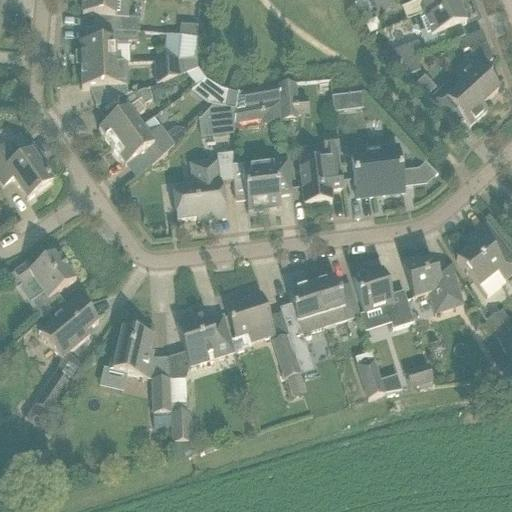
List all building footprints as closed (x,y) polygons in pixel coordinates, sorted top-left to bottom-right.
[(83,0),(81,18),(112,21),(111,33),(112,34),(127,35),(137,36),(139,22),(126,21),(128,0),(83,0)] [(370,0),(376,15),(393,9),(389,0),(370,0)] [(417,3),(421,17),(422,18),(457,4),(457,5),(460,4),(458,0),(408,0),(411,5),(417,3)] [(422,18),(421,17),(407,22),(411,35),(421,37),(425,50),(438,45),(435,38),(465,27),(457,5),(457,4),(422,18)] [(180,27),(180,37),(198,38),(198,27),(180,27)] [(128,67),(128,49),(128,44),(137,44),(137,36),(127,35),(112,34),(111,33),(91,32),(84,31),(84,46),(79,46),(79,56),(75,57),(76,67),(80,67),(80,70),(128,67)] [(164,38),(162,54),(178,56),(179,40),(164,38)] [(456,83),(461,89),(462,88),(481,109),(481,108),(498,93),(484,78),(492,71),(488,66),(491,63),(485,45),(468,52),(478,64),(456,83)] [(421,57),(418,48),(414,46),(395,54),(399,65),(421,57)] [(415,61),(402,66),(407,78),(420,73),(415,61)] [(162,64),(154,65),(156,88),(163,86),(180,79),(196,74),(194,62),(179,63),(162,64)] [(115,67),(80,70),(81,92),(101,91),(102,91),(107,105),(107,106),(127,99),(125,67),(115,67)] [(424,101),(435,91),(424,79),(413,89),(424,101)] [(160,88),(149,92),(153,101),(164,97),(160,88)] [(429,102),(455,130),(462,123),(469,130),(486,114),(481,108),(481,109),(462,88),(461,89),(453,97),(445,88),(429,102)] [(276,89),(240,95),(243,111),(278,105),(276,89)] [(220,92),(210,109),(224,111),(227,94),(220,92)] [(151,103),(144,93),(135,96),(144,108),(151,103)] [(362,97),(335,98),(335,113),(363,112),(362,97)] [(294,123),(292,104),(278,105),(280,124),(294,123)] [(140,131),(133,122),(144,114),(137,105),(98,133),(111,151),(140,131)] [(140,131),(111,151),(124,170),(141,158),(150,170),(174,149),(153,121),(140,131)] [(330,206),(329,194),(342,192),(335,139),(321,141),(324,164),(298,167),(304,209),(330,206)] [(12,183),(26,204),(51,186),(30,155),(16,165),(5,149),(0,152),(0,188),(1,191),(12,183)] [(402,193),(398,156),(397,151),(350,157),(355,203),(375,200),(375,196),(402,193)] [(241,170),(244,196),(247,216),(280,212),(278,200),(290,199),(286,164),(241,170)] [(207,221),(208,225),(225,223),(222,203),(214,204),(209,166),(189,169),(192,188),(172,191),(176,225),(207,221)] [(424,188),(433,179),(435,180),(436,179),(424,166),(422,167),(424,168),(417,174),(410,175),(411,189),(424,188)] [(483,299),(511,275),(511,261),(485,227),(462,245),(469,253),(455,263),(483,299)] [(22,290),(32,283),(42,297),(29,306),(41,323),(62,305),(56,298),(75,284),(58,261),(54,263),(52,259),(32,273),(27,266),(13,277),(22,290)] [(420,261),(401,267),(412,303),(427,299),(434,319),(462,310),(455,289),(449,269),(448,270),(448,271),(435,275),(432,264),(421,267),(420,261)] [(379,312),(381,321),(387,319),(392,334),(413,327),(409,314),(403,295),(390,299),(383,275),(372,279),(371,276),(351,283),(362,318),(379,312)] [(360,321),(349,288),(337,292),(333,281),(310,289),(323,332),(360,321)] [(323,332),(310,289),(286,296),(299,336),(301,343),(303,342),(310,340),(310,336),(323,332)] [(248,305),(224,312),(234,343),(247,339),(249,347),(273,340),(270,331),(271,331),(261,297),(247,302),(248,305)] [(60,364),(68,358),(88,341),(85,337),(97,327),(87,315),(88,309),(82,303),(76,303),(37,336),(60,364)] [(511,364),(511,343),(495,316),(484,323),(510,366),(511,364)] [(221,321),(208,325),(206,318),(175,328),(181,347),(188,370),(233,357),(228,340),(221,321)] [(136,336),(137,333),(125,330),(124,334),(121,333),(115,358),(111,357),(107,374),(111,375),(111,376),(146,384),(151,363),(147,362),(152,340),(136,336)] [(301,343),(299,336),(287,339),(296,370),(310,366),(303,342),(301,343)] [(296,370),(287,339),(286,338),(270,343),(283,382),(298,377),(296,370)] [(70,358),(57,373),(70,384),(83,369),(70,358)] [(497,367),(500,373),(510,368),(504,358),(498,361),(497,367)] [(384,397),(372,363),(354,369),(365,404),(384,397)] [(432,387),(426,369),(404,376),(409,394),(432,387)] [(53,379),(23,423),(38,433),(68,390),(53,379)] [(168,417),(167,383),(151,384),(152,418),(152,431),(170,431),(171,431),(171,417),(168,417)] [(171,431),(170,431),(171,449),(189,448),(188,417),(171,417),(171,431)]
